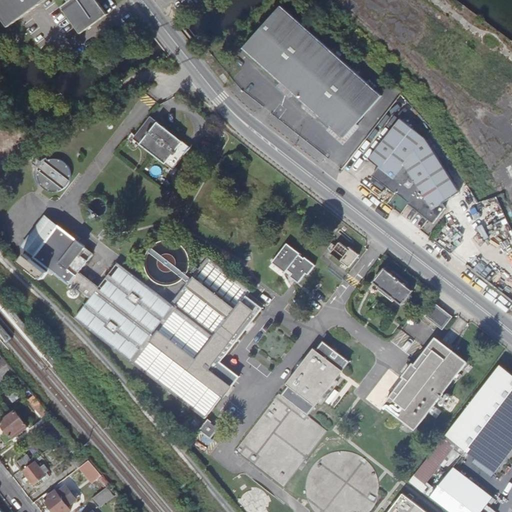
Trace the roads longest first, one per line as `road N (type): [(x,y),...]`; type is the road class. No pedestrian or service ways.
road 1 (secondary): [(511,333),(248,127),(140,0)]
road 2 (unknown): [(0,252),(78,329),(235,511)]
road 3 (unknown): [(140,89),(0,154)]
